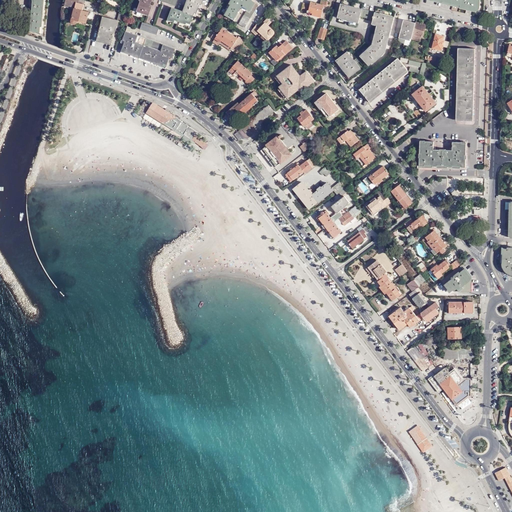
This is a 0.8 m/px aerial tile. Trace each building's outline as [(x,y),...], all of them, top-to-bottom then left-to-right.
[(42,0),(32,0),(33,1),(34,1),(32,30),(40,33),(42,0)] [(65,0),(64,6),(74,8),(75,8),(76,1),(74,1),(74,0),(65,0)] [(75,8),(74,8),(71,22),(71,23),(72,24),(73,24),(74,25),(75,25),(76,24),(77,24),(77,23),(78,21),(86,23),(87,23),(88,18),(89,12),(90,12),(83,10),(84,5),(78,3),(78,0),(74,0),(74,1),(76,1),(75,8)] [(152,0),(140,0),(141,1),(138,12),(149,16),(152,7),(150,7),(152,0)] [(187,0),(183,12),(173,8),(168,20),(174,22),(175,20),(178,21),(186,24),(187,23),(191,24),(194,16),(195,13),(197,13),(199,8),(200,4),(202,5),(203,0),(187,0)] [(251,11),(255,3),(256,3),(252,1),(252,0),(231,0),(225,10),(227,11),(225,15),(230,18),(230,16),(235,19),(242,6),(247,9),(251,11)] [(310,4),(303,3),(301,10),(313,14),(312,15),(322,18),(325,5),(327,6),(328,2),(322,0),(320,0),(320,4),(311,1),(310,4)] [(480,8),(480,0),(461,0),(460,6),(460,8),(474,12),(476,12),(478,11),(479,10),(480,9),(480,8)] [(259,5),(255,3),(251,11),(247,9),(239,24),(245,28),(259,5)] [(360,16),(362,10),(362,9),(341,4),(338,18),(359,23),(360,16)] [(374,20),(375,13),(362,10),(360,16),(374,20)] [(124,23),(127,13),(120,11),(117,20),(119,21),(119,22),(124,23)] [(376,13),(375,13),(374,20),(372,24),(378,25),(373,45),(360,56),(369,66),(372,63),(375,60),(376,61),(379,58),(381,57),(380,56),(382,54),(383,54),(385,50),(387,41),(388,41),(389,36),(394,17),(376,13)] [(119,21),(117,20),(103,17),(97,41),(111,45),(116,25),(118,25),(119,22),(119,21)] [(257,24),(251,32),(256,36),(259,33),(268,41),(275,34),(275,33),(275,32),(275,31),(269,25),(272,22),(268,18),(260,26),(257,24)] [(160,28),(142,22),(140,29),(157,35),(160,28)] [(405,40),(411,41),(412,39),(413,35),(415,25),(403,22),(398,42),(404,44),(405,40)] [(426,25),(416,23),(415,25),(413,35),(415,35),(422,37),(423,37),(426,25)] [(172,57),(175,49),(134,34),(136,30),(128,27),(123,40),(126,41),(122,52),(144,59),(166,67),(169,61),(170,57),(172,57)] [(328,29),(321,27),(317,38),(324,40),(328,29)] [(220,31),(216,29),(211,37),(215,40),(213,42),(218,46),(220,43),(221,42),(231,49),(236,52),(245,41),(239,36),(238,38),(222,28),(220,31)] [(445,36),(436,34),(432,49),(443,51),(445,41),(443,40),(445,36)] [(279,47),(277,45),(269,53),(277,61),(288,51),(290,52),(294,48),(287,40),(283,44),(279,47)] [(230,50),(231,49),(221,42),(220,43),(230,50)] [(475,49),(458,48),(456,121),(473,121),(475,49)] [(288,51),(277,61),(278,63),(290,52),(288,51)] [(361,69),(348,52),(336,61),(349,77),(361,69)] [(408,70),(401,61),(399,59),(360,91),(369,102),(408,70)] [(232,68),(236,71),(250,84),(256,77),(238,61),(232,68)] [(300,77),(291,65),(275,78),(281,86),(280,87),(278,90),(285,99),(288,97),(298,90),(301,92),(315,81),(307,71),(300,77)] [(436,103),(423,86),(413,95),(426,112),(436,103)] [(235,109),(229,115),(235,122),(244,114),(252,108),(251,106),(258,100),(252,93),(239,104),(235,107),(235,108),(235,109)] [(339,109),(327,93),(315,103),(328,118),(339,109)] [(238,102),(226,113),(229,115),(235,109),(235,108),(235,107),(239,104),(238,102)] [(193,140),(202,148),(205,143),(200,140),(201,139),(196,135),(198,133),(182,122),(174,116),(158,105),(157,105),(153,103),(147,112),(150,114),(193,140)] [(393,112),(396,108),(390,104),(388,108),(393,112)] [(269,105),(237,132),(237,133),(243,138),(250,140),(256,135),(252,130),(254,128),(260,122),(261,123),(274,112),(269,105)] [(303,112),(301,114),(302,115),(298,118),(304,127),(306,126),(309,130),(314,125),(311,122),(314,119),(306,110),(303,112)] [(235,122),(238,125),(247,118),(244,114),(235,122)] [(340,137),(348,131),(344,127),(337,133),(340,137)] [(346,140),(351,147),(359,141),(351,130),(349,131),(348,131),(340,137),(337,139),(341,144),(346,140)] [(261,151),(274,168),(291,155),(282,144),(284,143),(279,136),(261,151)] [(304,152),(313,146),(308,141),(300,147),(304,152)] [(434,142),(420,141),(419,167),(466,168),(466,143),(452,142),(452,150),(434,150),(434,142)] [(371,148),(367,144),(353,154),(363,167),(366,164),(367,165),(376,158),(370,149),(371,148)] [(270,171),(274,168),(261,151),(257,154),(270,171)] [(311,158),(299,166),(304,172),(305,174),(316,165),(311,158)] [(299,166),(298,165),(285,175),(291,182),(304,172),(299,166)] [(389,174),(384,166),(364,181),(368,187),(373,183),(375,185),(378,183),(379,184),(383,181),(382,179),(389,174)] [(328,168),(324,168),(320,173),(322,176),(324,174),(327,177),(332,172),(328,168)] [(340,182),(345,188),(351,183),(347,177),(340,182)] [(358,185),(364,194),(369,191),(363,181),(358,185)] [(319,202),(333,190),(332,188),(328,183),(321,188),(321,187),(318,189),(319,190),(313,195),(312,194),(313,193),(310,189),(309,190),(302,182),(294,189),(309,209),(318,202),(319,202)] [(337,195),(339,193),(345,189),(345,188),(340,182),(332,188),(333,190),(337,195)] [(407,195),(399,185),(391,191),(399,201),(405,209),(413,203),(406,195),(407,195)] [(347,192),(344,195),(350,203),(353,201),(347,192)] [(391,202),(384,193),(367,206),(373,215),(374,215),(375,216),(376,216),(377,215),(377,214),(378,213),(378,211),(379,211),(377,209),(382,206),(384,208),(391,202)] [(331,218),(334,222),(339,219),(348,212),(345,207),(350,204),(345,196),(331,206),(337,214),(331,218)] [(348,212),(339,219),(345,226),(355,218),(354,218),(357,216),(352,210),(349,212),(349,211),(348,212)] [(323,224),(326,228),(334,222),(331,218),(327,212),(324,214),(323,215),(318,218),(320,220),(323,224)] [(426,219),(423,215),(407,228),(412,233),(422,225),(423,226),(427,223),(425,219),(426,219)] [(405,225),(407,228),(414,222),(411,219),(405,225)] [(334,222),(326,228),(329,232),(334,238),(342,232),(334,222)] [(367,237),(365,233),(366,232),(363,229),(347,242),(353,249),(365,240),(364,239),(367,237)] [(434,255),(440,250),(443,248),(446,245),(435,230),(423,240),(434,255)] [(511,247),(507,247),(507,249),(504,249),(503,264),(503,265),(504,267),(504,269),(505,270),(506,271),(507,272),(508,273),(509,273),(511,274),(511,247)] [(441,274),(450,267),(451,266),(450,265),(446,259),(438,266),(437,264),(431,269),(431,270),(428,272),(435,281),(438,278),(438,279),(443,275),(441,274)] [(379,287),(382,291),(392,283),(389,279),(389,278),(386,273),(387,272),(378,260),(366,269),(369,274),(370,273),(372,272),(378,281),(381,286),(380,286),(379,287)] [(420,272),(426,267),(422,262),(417,266),(420,272)] [(407,271),(402,264),(395,270),(401,277),(407,271)] [(464,268),(461,265),(457,268),(454,271),(441,281),(444,284),(444,285),(450,292),(453,290),(454,291),(457,289),(459,292),(472,292),(472,277),(472,276),(472,275),(466,267),(464,268)] [(372,272),(370,273),(380,286),(381,286),(378,281),(372,272)] [(414,280),(418,286),(425,281),(420,275),(414,280)] [(414,280),(407,285),(413,292),(415,290),(419,287),(418,286),(414,280)] [(402,294),(393,282),(382,291),(385,294),(387,293),(391,299),(392,299),(393,300),(394,300),(402,294)] [(426,303),(415,290),(413,292),(409,294),(419,308),(426,303)] [(473,313),(473,302),(449,301),(449,313),(473,313)] [(436,302),(420,313),(427,322),(439,313),(435,309),(439,306),(436,302)] [(412,327),(423,318),(420,314),(420,313),(416,316),(412,311),(414,309),(412,306),(404,312),(401,307),(389,316),(400,331),(408,324),(410,323),(412,327)] [(462,338),(462,327),(448,327),(448,339),(462,338)] [(432,336),(421,342),(407,351),(422,371),(433,363),(430,359),(429,360),(426,355),(428,353),(427,350),(437,344),(432,336)] [(444,359),(472,358),(471,348),(443,349),(444,359)] [(434,376),(428,380),(438,392),(444,389),(452,400),(454,399),(458,403),(468,395),(468,391),(470,391),(471,380),(467,379),(464,382),(455,370),(449,374),(444,368),(434,376)] [(409,432),(423,453),(427,450),(432,446),(418,426),(416,427),(409,432)] [(511,479),(506,467),(495,473),(499,481),(505,478),(511,491),(511,479)]
